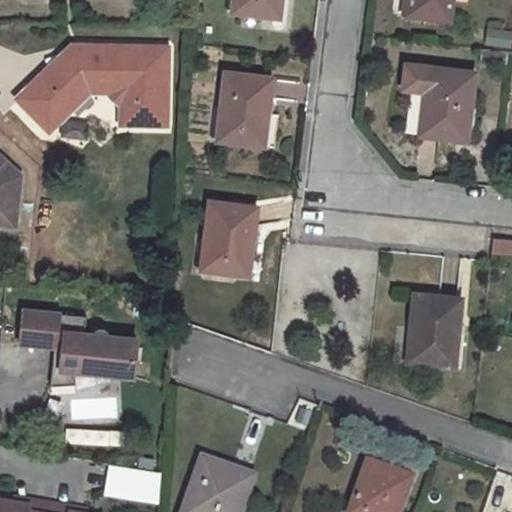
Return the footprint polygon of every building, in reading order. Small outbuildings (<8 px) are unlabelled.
[(234,0),(233,12),(275,17),(276,0),(234,0)] [(404,0),(403,15),(450,19),(452,0),(404,0)] [(510,47),(511,31),(486,28),(484,44),(510,47)] [(148,47),(85,45),(85,58),(72,58),(72,75),(63,83),(52,72),(44,75),(45,76),(19,102),(47,130),(59,118),(63,123),(91,95),(111,95),(122,106),(121,126),(169,127),(170,70),(165,71),(148,54),(148,47)] [(72,75),(72,58),(85,58),(85,45),(73,45),(44,75),(52,72),(63,83),(72,75)] [(170,70),(170,48),(148,47),(148,54),(165,71),(170,70)] [(405,66),(402,90),(424,93),(418,136),(460,142),(464,110),(469,111),(474,74),(405,66)] [(227,72),(218,141),(259,146),(263,116),(269,116),(273,79),(227,72)] [(0,224),(13,226),(19,175),(0,158),(0,224)] [(212,202),(203,270),(245,275),(248,246),(253,246),(257,208),(212,202)] [(511,239),(493,238),(491,252),(511,253),(511,239)] [(414,295),(407,363),(450,368),(453,337),(457,337),(460,300),(414,295)] [(87,316),(24,310),(21,342),(54,346),(55,346),(56,338),(63,338),(59,369),(73,368),(86,368),(86,364),(109,366),(108,370),(133,377),(138,339),(110,336),(109,332),(108,330),(102,327),(97,328),(94,331),(93,334),(85,334),(87,316)] [(54,346),(49,386),(75,384),(73,368),(59,369),(63,338),(56,338),(55,346),(54,346)] [(103,496),(159,500),(161,469),(106,464),(103,496)] [(240,511),(249,488),(221,478),(223,474),(201,466),(184,511),(240,511)] [(364,475),(350,511),(398,511),(409,486),(392,480),(390,485),(364,475)] [(27,510),(29,502),(13,500),(12,507),(27,510)] [(12,507),(0,505),(0,511),(48,511),(49,506),(29,502),(27,510),(12,507)]
